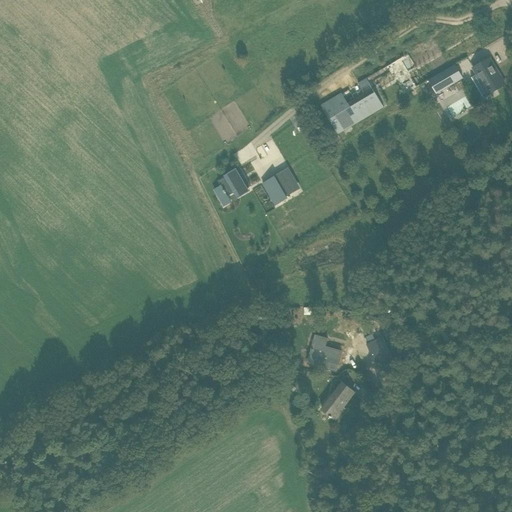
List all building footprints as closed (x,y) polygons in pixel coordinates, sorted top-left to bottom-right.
[(394,59),(433,39),(426,25),(387,45),(394,59)] [(471,77),(483,98),(505,85),(489,59),(473,68),(477,74),(471,77)] [(366,77),(358,82),(361,87),(369,82),(366,77)] [(341,92),(320,104),(335,129),(381,102),(373,90),(366,95),(364,93),(359,96),(360,98),(348,105),(341,92)] [(288,135),(276,141),(281,152),(293,145),(288,135)] [(224,191),(217,195),(224,207),(231,202),(228,197),(228,196),(234,193),(238,199),(250,192),(248,188),(251,187),(240,169),(237,170),(236,169),(224,176),(225,177),(218,181),(221,186),(224,191)] [(282,173),(263,184),(276,205),(282,202),(281,199),(293,192),(282,173)] [(327,213),(343,204),(327,176),(322,178),(319,174),(310,179),(317,191),(315,192),(327,213)] [(383,334),(368,340),(374,357),(381,354),(388,371),(396,367),(383,334)] [(310,339),(306,353),(310,354),(308,364),(337,371),(342,351),(333,349),(334,345),(310,339)] [(341,413),(340,412),(355,392),(341,382),(321,409),(335,420),(341,413)]
